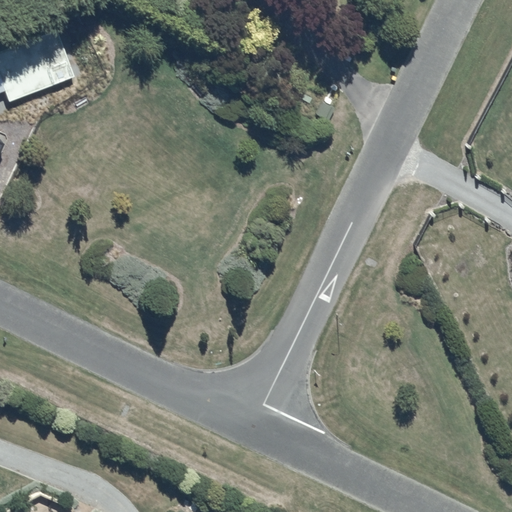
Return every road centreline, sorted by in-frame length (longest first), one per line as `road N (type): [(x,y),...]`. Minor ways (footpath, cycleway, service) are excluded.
road 1 (residential): [(248,424),(457,0)]
road 2 (residential): [(0,306),(248,424)]
road 3 (residential): [(428,511),(248,424)]
